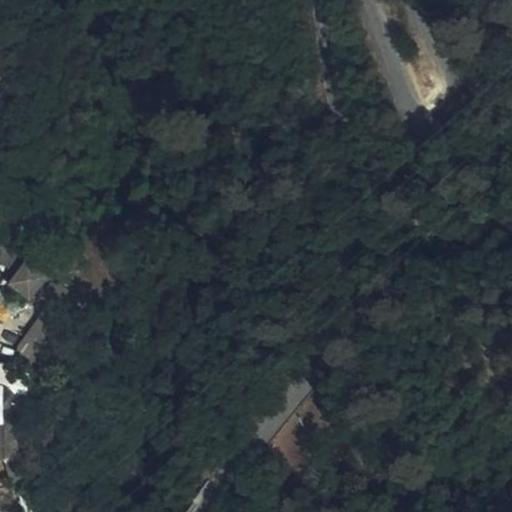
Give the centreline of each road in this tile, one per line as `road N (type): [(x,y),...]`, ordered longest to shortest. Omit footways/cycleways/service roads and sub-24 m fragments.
road 1 (unclassified): [(201,511),(385,284),(387,245),(341,99),(323,0)]
road 2 (unclassified): [(371,0),(411,105),(428,125),(447,130),(461,118),(463,102),(422,0)]
